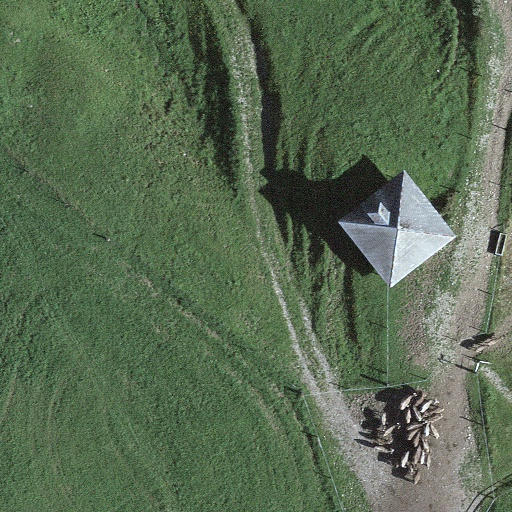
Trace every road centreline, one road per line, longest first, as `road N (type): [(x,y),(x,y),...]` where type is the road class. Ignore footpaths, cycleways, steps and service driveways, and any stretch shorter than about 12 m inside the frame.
road 1 (track): [(226,0),(240,27),(256,111),(276,266),(331,413),(384,511)]
road 2 (track): [(497,0),(496,88),(449,318),(431,511)]
